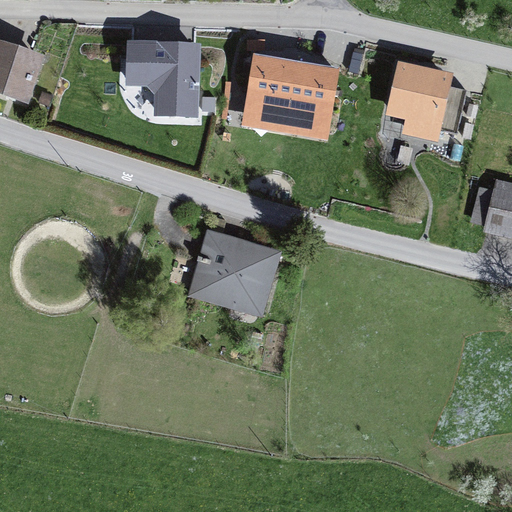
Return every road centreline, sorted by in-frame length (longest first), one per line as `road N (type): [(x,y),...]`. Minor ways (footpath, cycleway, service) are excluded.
road 1 (residential): [(511,279),(316,229),(0,132)]
road 2 (residential): [(324,17),(0,10)]
road 3 (residential): [(511,60),(324,17)]
